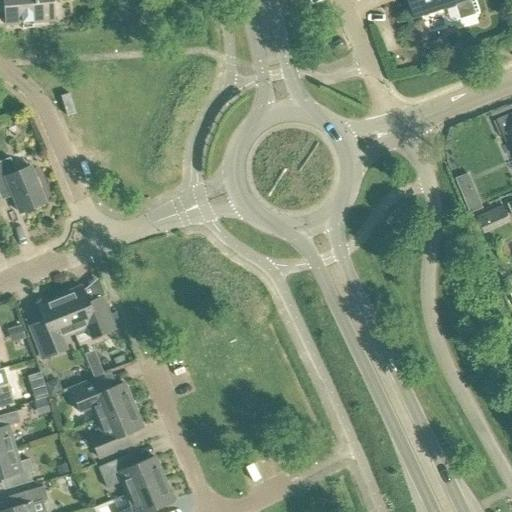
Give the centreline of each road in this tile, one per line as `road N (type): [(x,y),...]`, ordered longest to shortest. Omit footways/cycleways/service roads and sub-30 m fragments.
road 1 (unclassified): [(511,483),(435,330),(435,208),(400,127)]
road 2 (secondary): [(463,511),(324,220)]
road 3 (secondary): [(300,229),(433,511)]
road 4 (residential): [(101,245),(49,112),(0,67)]
road 5 (residential): [(207,511),(150,369)]
road 6 (residential): [(400,127),(338,0)]
